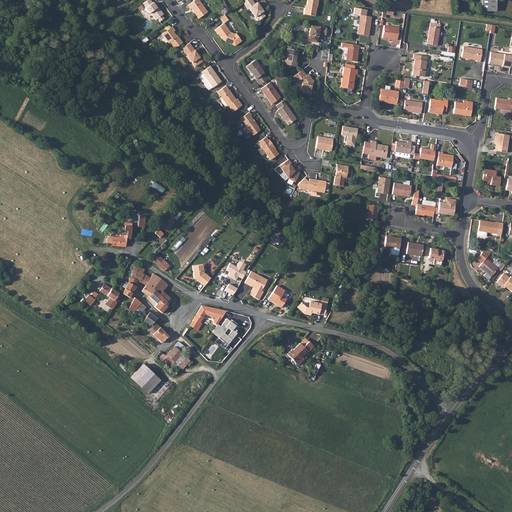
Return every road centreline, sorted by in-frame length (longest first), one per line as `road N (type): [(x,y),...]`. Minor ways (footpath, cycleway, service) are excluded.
road 1 (unclassified): [(267,319),(148,466),(97,511)]
road 2 (unclassified): [(448,412),(388,352),(267,319)]
road 3 (unclassified): [(267,319),(206,302),(129,256)]
